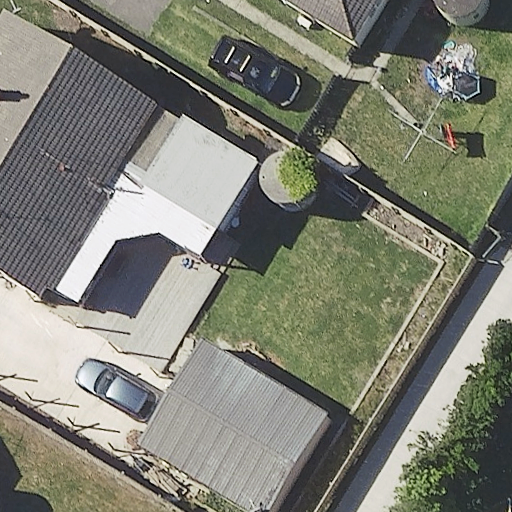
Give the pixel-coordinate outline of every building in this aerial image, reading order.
[(431,0),(292,0),(291,3),(397,62),(431,0)] [(309,75),(210,13),(183,56),(283,118),(309,75)] [(43,32),(0,104),(0,277),(66,316),(76,300),(111,320),(160,236),(230,278),(279,194),(318,217),(341,180),(294,152),(282,173),(43,32)] [(291,511),(345,419),(215,344),(154,450),(261,511),(291,511)] [(0,511),(24,511),(30,501),(0,483),(0,511)]
